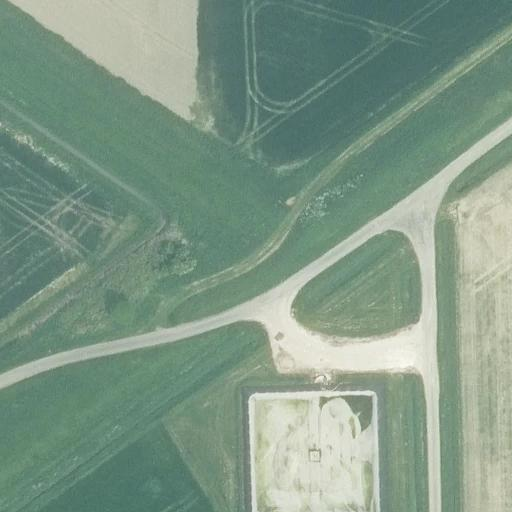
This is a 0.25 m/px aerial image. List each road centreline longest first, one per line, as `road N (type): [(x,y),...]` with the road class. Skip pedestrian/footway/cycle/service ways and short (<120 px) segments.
road 1 (unclassified): [(0,382),(264,305),(423,194)]
road 2 (track): [(511,35),(337,168),(249,266)]
road 3 (unclassified): [(423,194),(426,511)]
road 4 (track): [(0,86),(249,266)]
road 5 (track): [(264,305),(285,340),(308,351),(421,351)]
road 6 (track): [(249,266),(170,303),(160,340)]
